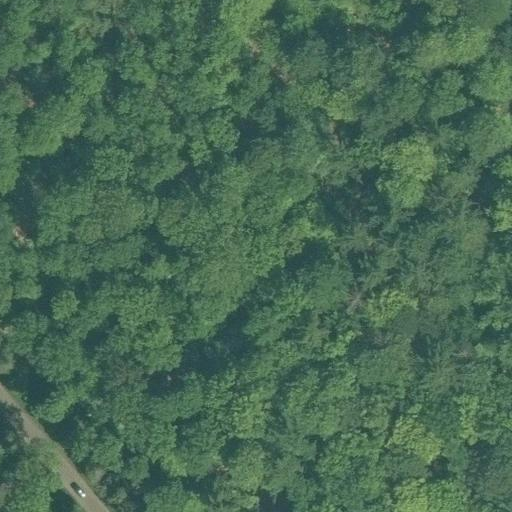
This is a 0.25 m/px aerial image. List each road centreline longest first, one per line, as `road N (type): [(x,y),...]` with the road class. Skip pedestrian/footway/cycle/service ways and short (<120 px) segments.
road 1 (track): [(365,186),(173,511)]
road 2 (track): [(480,0),(365,186)]
road 3 (unclassified): [(96,511),(0,399)]
